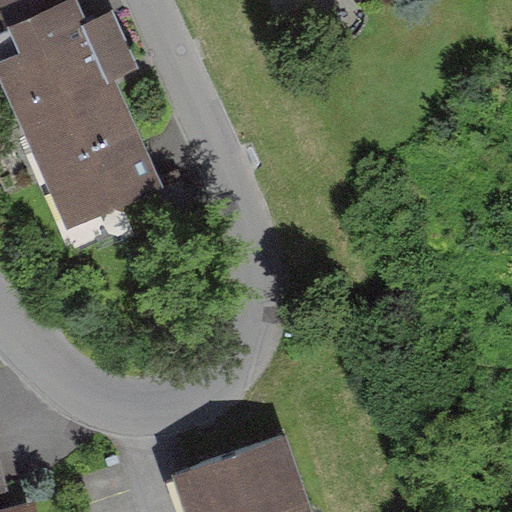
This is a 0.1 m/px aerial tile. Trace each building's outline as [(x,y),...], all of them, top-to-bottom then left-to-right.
[(0,0),(0,33),(3,40),(66,10),(61,0),(0,0)] [(265,0),(270,12),(300,0),(265,0)] [(0,89),(70,236),(154,196),(66,10),(3,40),(0,41),(0,46),(11,68),(0,73),(0,89)] [(178,511),(299,511),(302,511),(277,436),(165,472),(178,511)] [(22,511),(20,503),(0,509),(0,511),(22,511)]
